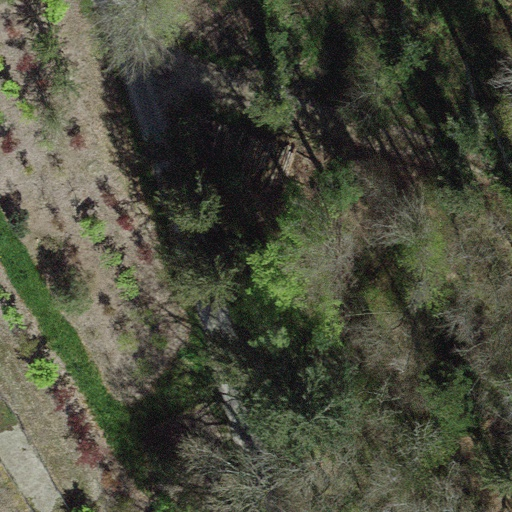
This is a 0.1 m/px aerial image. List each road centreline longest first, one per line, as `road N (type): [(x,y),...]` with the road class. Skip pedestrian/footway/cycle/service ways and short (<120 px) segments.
road 1 (track): [(135,0),(156,78),(193,511)]
road 2 (track): [(511,165),(358,119),(156,78)]
